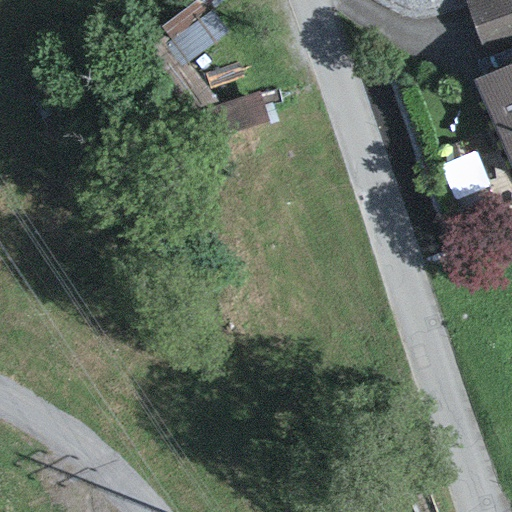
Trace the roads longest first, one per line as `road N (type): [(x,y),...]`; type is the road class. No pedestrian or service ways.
road 1 (residential): [(317,0),(481,511)]
road 2 (track): [(151,511),(97,456),(0,395)]
